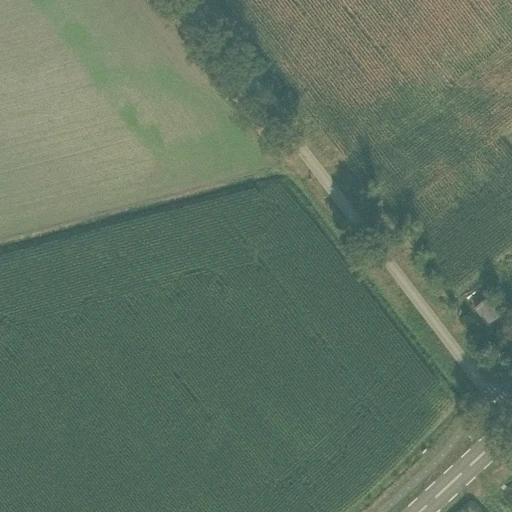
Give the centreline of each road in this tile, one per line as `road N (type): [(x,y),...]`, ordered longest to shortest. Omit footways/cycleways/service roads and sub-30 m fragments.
road 1 (unclassified): [(511,418),(189,0)]
road 2 (secondary): [(423,511),(511,429)]
